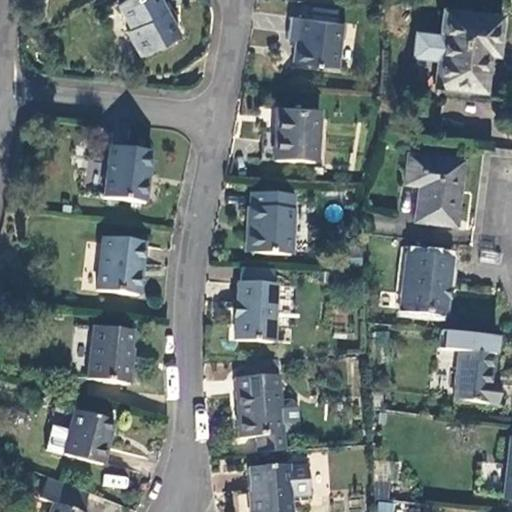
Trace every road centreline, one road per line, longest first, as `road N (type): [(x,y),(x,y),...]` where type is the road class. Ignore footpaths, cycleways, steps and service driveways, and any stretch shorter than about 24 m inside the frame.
road 1 (residential): [(210,121),(190,246),(174,511)]
road 2 (residential): [(0,86),(210,121)]
road 3 (residential): [(228,0),(210,121)]
